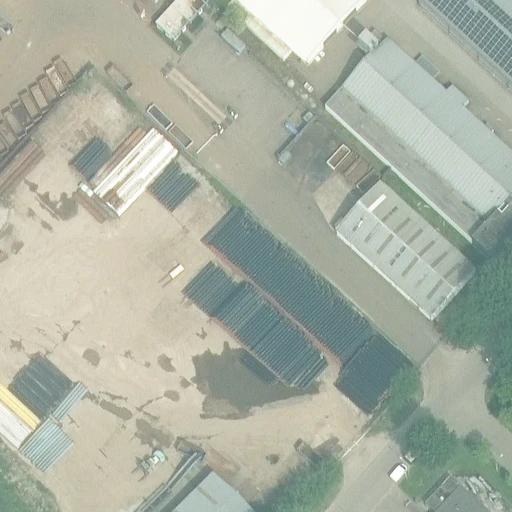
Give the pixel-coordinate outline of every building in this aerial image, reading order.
[(179,0),(155,27),(173,44),(212,0),(179,0)] [(235,0),(227,10),(283,61),(293,51),(308,64),(366,0),(235,0)] [(511,91),(511,10),(501,0),(426,0),(420,7),(511,91)] [(369,61),(325,110),(475,248),(500,271),(511,257),(511,217),(504,210),(511,201),(511,155),(462,110),(466,105),(468,103),(452,88),(445,95),(387,41),(381,48),(370,37),(357,51),(369,61)] [(431,322),(475,274),(379,187),(335,236),(431,322)] [(249,511),(215,477),(179,511),(249,511)] [(486,511),(475,501),(451,478),(426,505),(433,511),(486,511)]
